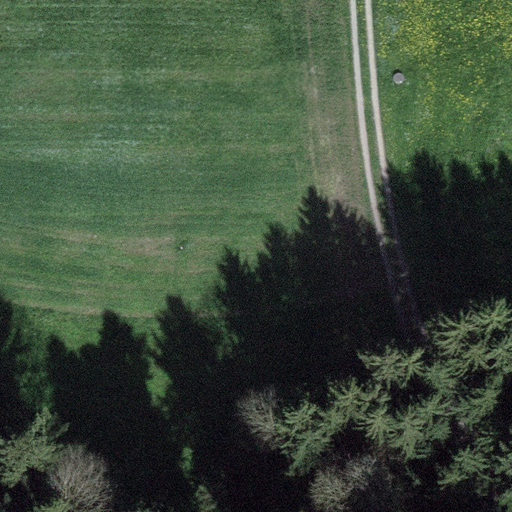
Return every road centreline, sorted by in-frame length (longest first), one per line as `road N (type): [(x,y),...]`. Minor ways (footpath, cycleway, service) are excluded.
road 1 (track): [(398,277),(374,150),(362,0)]
road 2 (track): [(398,277),(452,421),(498,511)]
